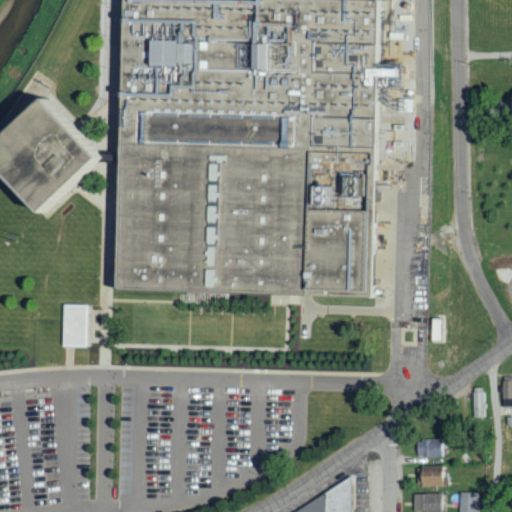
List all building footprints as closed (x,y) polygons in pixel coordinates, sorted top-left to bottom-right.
[(0,157),(0,143),(53,95),(106,153),(126,153),(130,0),(385,0),(376,300),(123,293),(127,167),(103,166),(50,214),(0,157)] [(415,112),(416,99),(401,98),(400,111),(415,112)] [(63,346),(65,304),(90,305),(87,347),(63,346)] [(511,399),(511,381),(502,382),(502,400),(511,399)] [(472,393),(471,418),(484,418),(485,393),(472,393)] [(442,438),(415,439),(416,457),(442,456),(442,438)] [(440,470),(417,471),(417,486),(440,485),(440,470)] [(349,511),(349,478),(288,511),(349,511)] [(477,511),(478,492),(458,492),(457,511),(477,511)] [(412,511),(439,511),(442,511),(442,493),(412,493),(412,511)]
